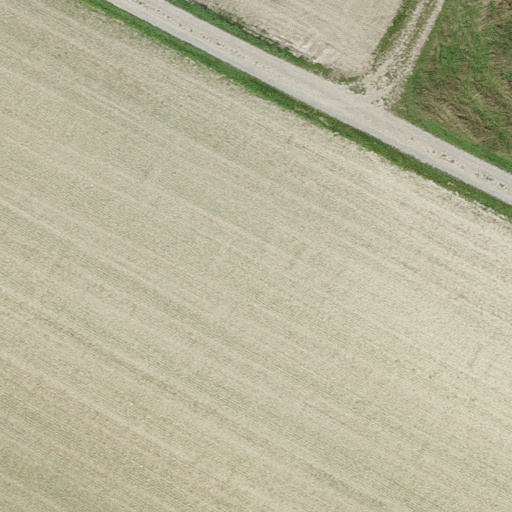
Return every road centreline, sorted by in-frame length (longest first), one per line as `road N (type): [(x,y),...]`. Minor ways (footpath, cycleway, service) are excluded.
road 1 (track): [(135,0),(511,194)]
road 2 (track): [(370,120),(433,0)]
